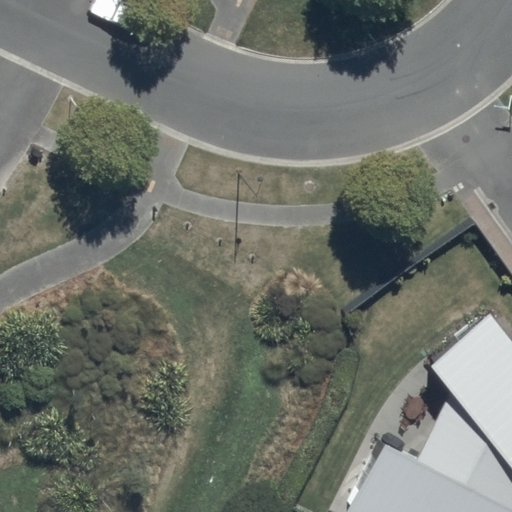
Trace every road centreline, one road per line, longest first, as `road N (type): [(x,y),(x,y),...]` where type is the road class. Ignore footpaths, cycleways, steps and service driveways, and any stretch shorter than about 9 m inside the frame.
road 1 (residential): [(65,27),(196,91),(263,112),(371,105),(434,82)]
road 2 (residential): [(434,82),(511,192)]
